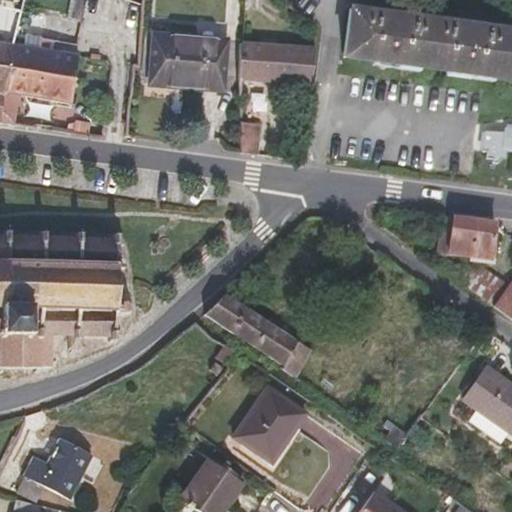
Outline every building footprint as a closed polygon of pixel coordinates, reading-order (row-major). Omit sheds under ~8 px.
[(511,31),(351,10),(344,57),(511,78),(511,31)] [(223,91),(227,40),(152,34),(148,86),(223,91)] [(12,44),(0,42),(0,117),(13,46),(12,46),(12,44)] [(309,86),(314,48),(241,43),(241,79),(309,86)] [(70,104),(78,56),(12,44),(12,46),(13,46),(0,117),(0,122),(14,125),(20,96),(70,104)] [(242,124),(242,153),(261,156),(261,124),(242,124)] [(511,148),(511,128),(504,127),(504,132),(484,131),(483,151),(488,151),(487,158),(494,159),(494,163),(499,163),(503,159),(503,147),(511,148)] [(490,259),(495,223),(442,216),(436,252),(490,259)] [(115,265),(116,246),(121,246),(121,241),(116,240),(116,235),(111,235),(111,240),(79,239),(80,234),(74,234),(74,239),(43,238),(43,233),(38,233),(37,238),(8,237),(8,232),(2,232),(2,237),(0,237),(0,366),(33,367),(33,371),(37,371),(37,367),(50,367),(50,334),(67,334),(67,349),(69,349),(69,352),(77,352),(77,349),(79,349),(80,334),(108,335),(107,341),(113,341),(113,335),(119,335),(119,330),(113,329),(114,314),(128,314),(128,312),(130,312),(131,304),(128,304),(128,302),(114,301),(115,281),(115,270),(121,271),(121,266),(115,265)] [(507,286),(479,267),(472,277),(442,255),(435,265),(493,306),(507,286)] [(511,281),(511,280),(507,286),(493,306),(511,320),(511,281)] [(310,349),(225,294),(204,315),(283,367),(281,370),(293,378),(310,349)] [(511,435),(511,386),(485,367),(461,400),(476,411),(508,432),(511,435)] [(303,414),(266,388),(232,437),(270,462),(303,414)] [(508,432),(476,411),(467,422),(499,445),(508,432)] [(69,500),(92,455),(59,438),(46,463),(33,456),(14,493),(35,503),(43,487),(69,500)] [(198,511),(220,511),(242,483),(208,458),(179,498),(198,511)] [(402,511),(372,490),(357,511),(402,511)] [(64,511),(65,511),(15,500),(11,511),(64,511)]
